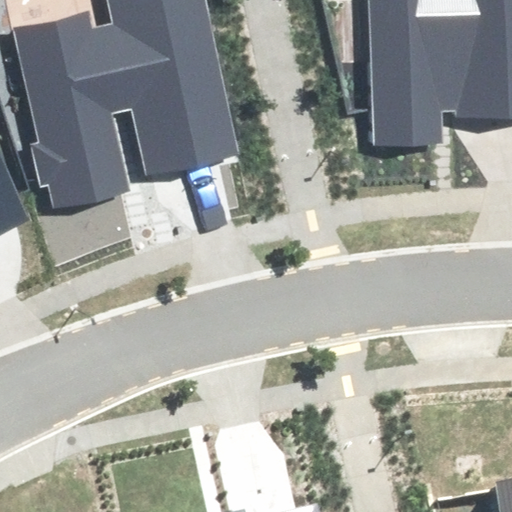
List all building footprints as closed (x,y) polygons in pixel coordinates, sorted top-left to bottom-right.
[(237,154),(202,0),(107,0),(113,28),(91,33),(88,19),(18,34),(43,143),(35,145),(43,182),(51,180),(57,208),(128,192),(110,112),(134,107),(149,173),(237,154)] [(511,0),(368,0),(373,143),(439,140),(438,110),(511,108),(511,0)] [(0,228),(25,218),(0,159),(0,228)] [(511,511),(511,478),(498,480),(502,511),(511,511)] [(318,511),(316,502),(274,511),(318,511)]
